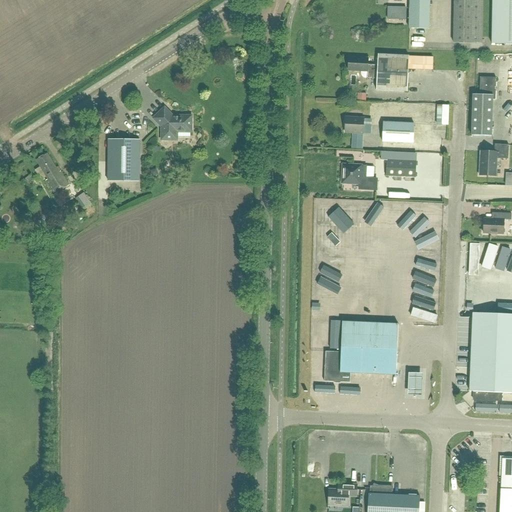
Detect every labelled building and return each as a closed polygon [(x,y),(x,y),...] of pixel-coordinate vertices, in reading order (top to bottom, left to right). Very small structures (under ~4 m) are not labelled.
[(409,0),(409,29),(429,29),(429,0),(409,0)] [(482,0),(454,0),(453,44),(482,44),(482,0)] [(511,0),(492,0),(491,45),(511,45),(511,0)] [(409,56),(378,55),(377,66),(368,65),(368,59),(349,58),(348,71),(367,72),(367,79),(377,80),(376,90),(407,92),(409,56)] [(496,78),(480,78),(479,95),(473,95),(471,136),(491,137),(493,100),(495,100),(496,78)] [(448,106),(437,106),(436,125),(448,126),(448,106)] [(174,117),(164,108),(158,114),(159,114),(155,119),(159,123),(160,123),(161,124),(161,141),(171,141),(171,140),(175,140),(177,137),(177,132),(182,132),(183,131),(192,131),(192,120),(188,116),(179,116),(179,117),(174,117)] [(364,119),(346,118),(345,133),(363,134),(368,134),(369,126),(363,126),(364,119)] [(414,124),(383,122),(382,143),(413,144),(414,124)] [(140,140),(108,140),(108,181),(139,181),(140,140)] [(480,152),(479,176),(496,177),(497,159),(508,160),(509,145),(495,144),(494,152),(480,152)] [(59,173),(47,154),(36,161),(48,180),(46,181),(54,195),(69,186),(61,172),(59,173)] [(416,162),(387,160),(386,176),(416,178),(416,162)] [(366,167),(343,166),(342,183),(360,184),(360,190),(376,191),(377,179),(365,179),(366,167)] [(48,213),(43,206),(27,219),(34,229),(47,219),(44,216),(48,213)] [(511,214),(499,213),(499,220),(484,219),(483,234),(503,234),(504,220),(511,221),(511,214)] [(478,274),(478,243),(469,242),(469,274),(478,274)] [(486,274),(495,274),(495,263),(489,262),(489,254),(495,254),(496,242),(489,242),(489,250),(481,250),(481,261),(487,262),(486,274)] [(440,300),(440,283),(418,283),(418,300),(440,300)] [(474,392),(473,400),(501,401),(502,393),(511,393),(511,315),(473,313),(469,392),(474,392)] [(398,325),(342,322),(341,353),(326,352),(324,382),(350,383),(351,373),(396,375),(398,325)] [(425,375),(409,374),(409,398),(423,399),(425,375)] [(511,511),(511,461),(502,461),(502,474),(500,474),(500,476),(502,476),(500,511),(511,511)] [(358,485),(344,484),(344,491),(329,490),(328,506),(348,507),(349,498),(357,498),(358,485)] [(392,487),(370,486),(370,488),(360,488),(360,494),(369,494),(367,511),(419,511),(420,497),(392,495),(392,487)]
